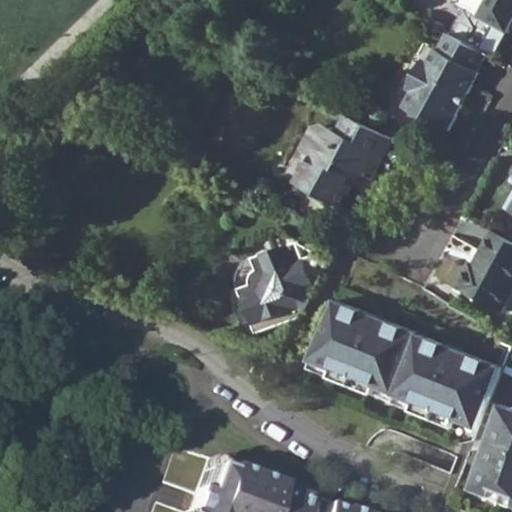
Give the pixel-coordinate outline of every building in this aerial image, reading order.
[(511,0),(465,0),(460,9),(482,21),(511,38),(511,35),(511,0)] [(482,21),(469,46),(490,58),(497,62),(511,38),(482,21)] [(481,75),(490,58),(469,46),(452,37),(444,53),(440,51),(432,65),(429,64),(411,93),(417,96),(409,110),(452,133),(479,86),(475,85),(481,75)] [(484,77),(481,75),(475,85),(479,86),(484,77)] [(343,211),(355,190),(349,187),(355,174),(362,178),(367,180),(370,175),(377,178),(397,143),(349,117),(339,134),(332,129),(312,137),(302,154),(316,161),(312,168),(308,166),(297,186),(313,194),(311,199),(326,207),(328,203),(343,211)] [(355,190),(362,178),(355,174),(349,187),(355,190)] [(460,290),(505,314),(511,301),(511,241),(497,233),(479,268),(473,265),(460,290)] [(261,275),(256,287),(235,293),(233,297),(243,325),(253,322),(254,326),(266,322),(269,331),(301,320),(316,290),(319,291),(332,265),(320,259),(309,262),(303,245),(288,250),(283,234),(260,243),(265,258),(256,261),(261,275)] [(283,234),(288,250),(303,245),(283,234)] [(260,243),(235,293),(256,287),(261,275),(256,261),(265,258),(260,243)] [(335,372),(379,390),(398,398),(424,336),(341,301),(314,363),(335,372)] [(418,407),(461,424),(482,433),(508,372),(424,336),(398,398),(418,407)] [(379,390),(335,372),(332,380),(375,398),(379,390)] [(461,424),(418,407),(415,414),(458,432),(461,424)] [(511,409),(506,407),(471,493),(494,502),(498,493),(511,498),(511,409)] [(270,483),(203,459),(183,511),(300,511),(305,500),(286,494),(288,489),(270,483)] [(494,502),(511,508),(511,498),(498,493),(494,502)]
